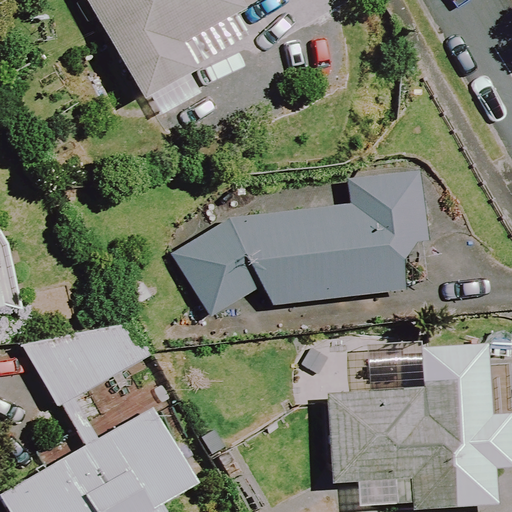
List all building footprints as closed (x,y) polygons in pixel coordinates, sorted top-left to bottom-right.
[(231,7),(242,0),(71,0),(135,110),(251,43),(231,7)] [(422,252),(413,175),(343,183),(345,202),(260,211),(168,254),(200,325),(258,297),(265,310),(398,295),(394,256),(422,252)] [(146,360),(121,315),(27,367),(51,411),(146,360)] [(485,420),(480,347),(415,352),(418,392),(321,399),(328,488),(389,484),(390,511),(436,511),(492,508),(489,471),(509,470),(505,419),(485,420)] [(188,487),(148,415),(0,497),(0,510),(1,511),(154,511),(152,507),(188,487)]
